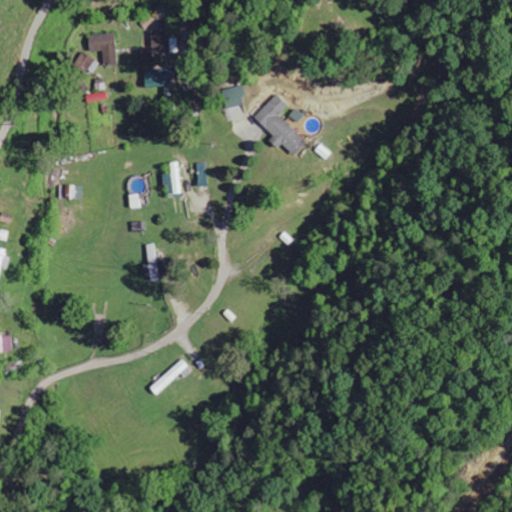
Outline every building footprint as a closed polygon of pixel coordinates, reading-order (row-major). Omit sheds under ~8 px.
[(168,33),(151,33),(151,50),(168,50),(168,33)] [(87,35),(88,52),(102,51),(103,66),(117,65),(115,34),(87,35)] [(99,64),(83,53),(75,64),(92,75),(99,64)] [(144,71),(145,88),(171,87),(170,70),(144,71)] [(244,105),(242,96),(246,95),(244,85),(224,90),(229,109),(244,105)] [(190,112),(200,110),(197,91),(187,92),(190,112)] [(288,106),(276,95),(254,118),(274,136),(269,141),(278,149),(282,144),(295,156),(308,142),(279,115),(288,106)] [(171,195),(180,194),(179,163),(170,163),(171,195)] [(83,199),(82,186),(59,186),(60,199),(83,199)] [(0,218),(0,222),(11,225),(14,216),(2,213),(0,218)] [(146,245),(149,282),(158,281),(156,244),(146,245)] [(0,281),(3,268),(8,270),(11,259),(6,258),(8,251),(0,248),(0,281)] [(11,336),(0,336),(0,353),(12,353),(11,336)] [(150,389),(157,396),(189,367),(182,360),(150,389)]
